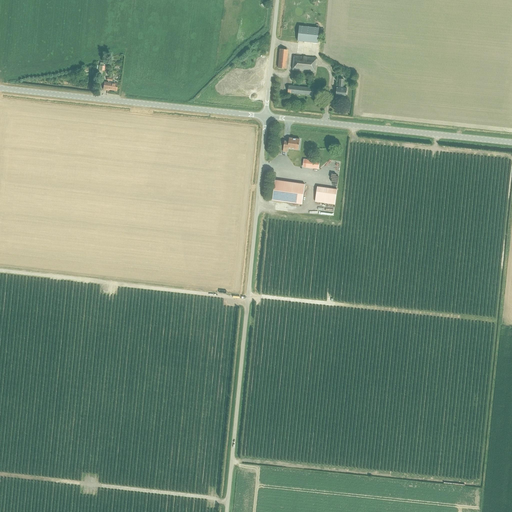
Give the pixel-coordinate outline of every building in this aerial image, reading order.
[(319,29),(319,28),(311,27),(299,26),(298,37),(298,41),(309,43),(318,43),(319,32),(319,29)] [(278,68),(285,68),(287,49),(280,48),(278,68)] [(314,72),(316,59),(294,56),(292,70),(314,72)] [(341,69),(339,72),(347,78),(349,75),(341,69)] [(336,88),(335,97),(345,98),(346,89),(342,89),(343,80),(338,80),(337,88),(336,88)] [(116,91),(117,84),(115,84),(115,82),(112,81),(108,81),(108,83),(104,82),(103,90),(107,90),(116,91)] [(311,96),(312,88),(288,86),(287,93),(311,96)] [(284,141),(284,148),(298,150),(300,140),(289,138),(289,142),(284,141)] [(312,160),(311,169),(319,170),(320,161),(312,160)] [(275,180),(272,200),(302,204),(305,184),(275,180)] [(317,187),(315,202),(335,205),(337,190),(317,187)]
